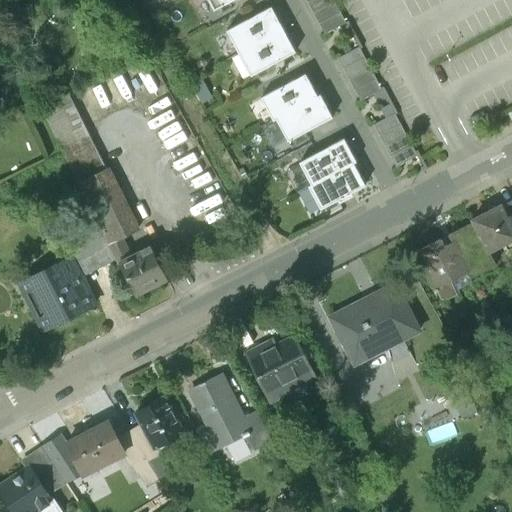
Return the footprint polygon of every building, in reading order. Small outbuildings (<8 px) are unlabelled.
[(208,0),(214,10),(232,0),(208,0)] [(306,0),(323,32),(345,21),(334,0),(306,0)] [(247,20),(227,31),(239,53),(283,29),(271,7),(247,20)] [(283,29),(239,53),(251,76),(296,52),(283,29)] [(338,57),(349,78),(368,68),(357,46),(338,57)] [(306,74),(261,97),(273,120),(276,119),(276,118),(318,96),(317,96),(306,74)] [(318,96),(276,118),(276,119),(288,141),(317,125),(317,126),(333,117),(320,94),(317,96),(318,96)] [(397,111),(363,125),(377,158),(380,157),(385,169),(416,156),(397,111)] [(136,230),(82,124),(55,138),(99,226),(109,244),(122,238),(136,230)] [(319,151),(299,162),(311,184),(308,186),(321,209),(365,185),(353,163),(356,161),(344,138),(320,152),(319,151)] [(511,225),(501,205),(473,219),(477,228),(488,250),(505,241),(509,250),(511,248),(511,225)] [(99,226),(64,245),(70,258),(71,257),(75,265),(110,247),(109,244),(99,226)] [(477,228),(444,245),(441,238),(418,250),(436,287),(469,270),(464,261),(475,256),(482,270),(495,263),(488,250),(477,228)] [(150,245),(131,255),(122,238),(109,244),(110,247),(135,295),(167,278),(150,245)] [(70,258),(20,283),(44,330),(95,305),(75,265),(71,257),(70,258)] [(396,283),(330,316),(331,318),(335,316),(345,335),(341,337),(352,360),(354,360),(353,358),(385,342),(382,336),(396,329),(402,339),(420,330),(396,283)] [(295,334),(262,351),(259,346),(246,353),(270,401),(289,391),(285,383),(313,369),(295,334)] [(248,427),(220,374),(202,383),(205,389),(194,395),(221,447),(246,434),(246,435),(251,433),(248,427)] [(165,396),(135,411),(142,426),(153,446),(154,445),(183,431),(165,396)] [(109,421),(67,442),(84,474),(125,454),(126,453),(119,439),(109,421)] [(258,422),(248,427),(251,433),(258,448),(269,442),(258,422)] [(142,426),(130,432),(149,461),(159,455),(154,445),(153,446),(142,426)] [(149,461),(130,432),(119,439),(126,453),(125,454),(132,461),(147,485),(159,478),(149,461)] [(67,483),(42,446),(35,450),(21,460),(27,469),(31,466),(49,493),(67,483)] [(27,469),(0,486),(0,489),(15,511),(20,511),(34,503),(40,511),(62,511),(49,493),(31,466),(27,469)]
